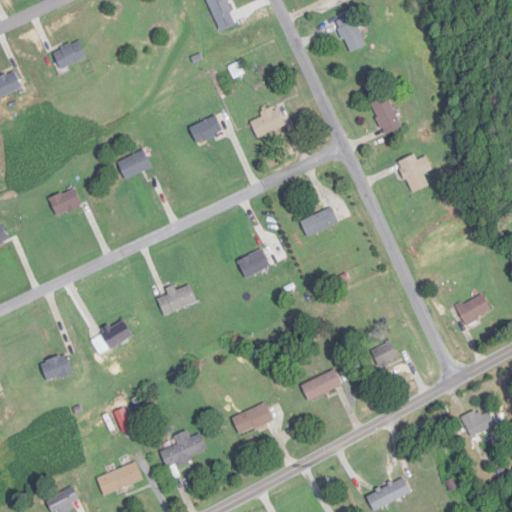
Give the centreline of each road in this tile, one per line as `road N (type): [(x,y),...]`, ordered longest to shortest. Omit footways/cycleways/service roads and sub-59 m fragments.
road 1 (residential): [(458,381),(278,0)]
road 2 (residential): [(348,148),(0,312)]
road 3 (residential): [(214,511),(511,350)]
